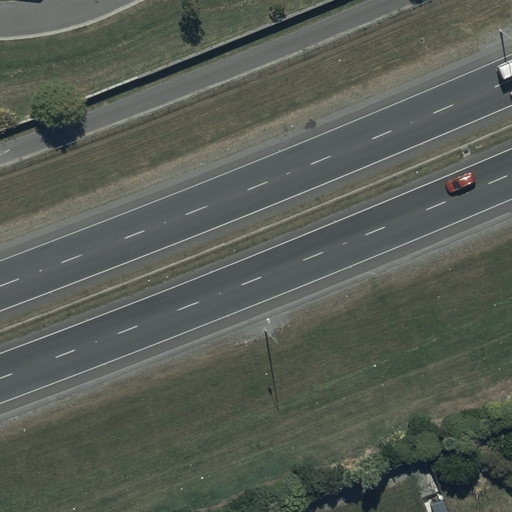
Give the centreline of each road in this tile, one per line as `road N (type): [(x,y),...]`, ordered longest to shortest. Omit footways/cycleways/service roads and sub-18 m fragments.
road 1 (motorway): [(0,285),(511,79)]
road 2 (motorway): [(511,174),(0,378)]
